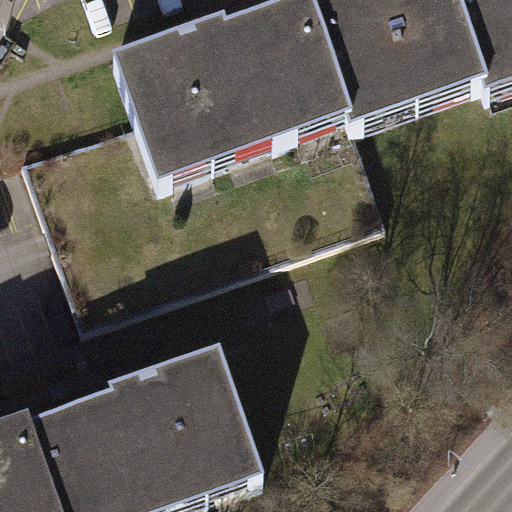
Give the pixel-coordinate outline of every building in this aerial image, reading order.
[(468,0),(380,0),(295,28),(343,171),(508,116),(468,0)] [(511,114),(511,0),(468,0),(508,116),(511,114)] [(295,28),(112,90),(160,232),(343,171),(295,28)] [(220,367),(35,431),(63,511),(231,511),(266,500),(220,367)] [(0,443),(0,511),(63,511),(35,431),(0,443)]
